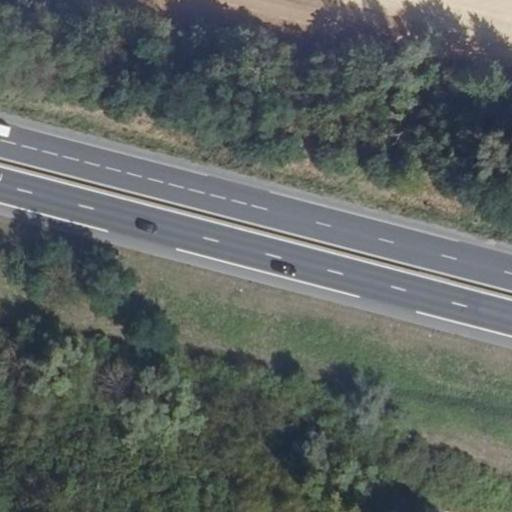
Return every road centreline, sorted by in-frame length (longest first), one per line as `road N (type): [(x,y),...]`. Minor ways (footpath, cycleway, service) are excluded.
road 1 (trunk): [(511,271),(0,135)]
road 2 (trunk): [(0,179),(511,314)]
